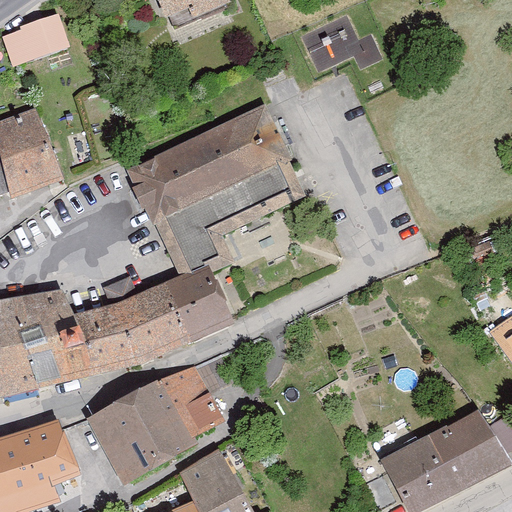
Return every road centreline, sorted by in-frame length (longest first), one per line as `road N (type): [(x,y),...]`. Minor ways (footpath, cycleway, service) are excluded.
road 1 (residential): [(0,416),(140,376),(409,239)]
road 2 (unknown): [(61,511),(137,492),(223,438)]
road 3 (unknown): [(320,95),(387,251)]
road 4 (residential): [(0,277),(138,244)]
